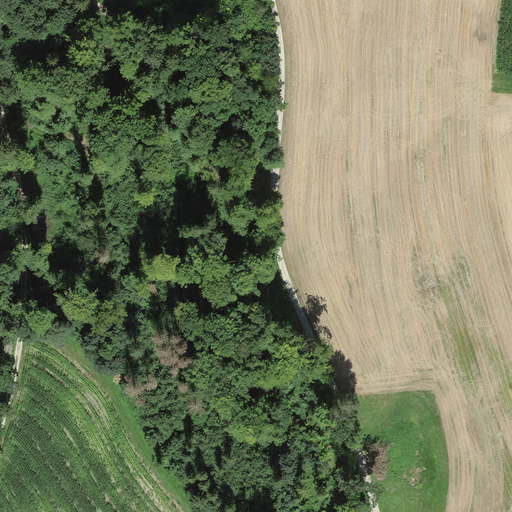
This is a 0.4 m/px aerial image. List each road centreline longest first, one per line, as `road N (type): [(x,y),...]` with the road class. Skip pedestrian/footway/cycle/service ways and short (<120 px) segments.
road 1 (track): [(269,0),(281,76),(274,243),(374,511)]
road 2 (track): [(0,425),(10,399),(24,252),(22,201),(0,115)]
road 3 (track): [(88,0),(180,49),(191,78),(192,127),(212,141),(246,147),(275,139)]
